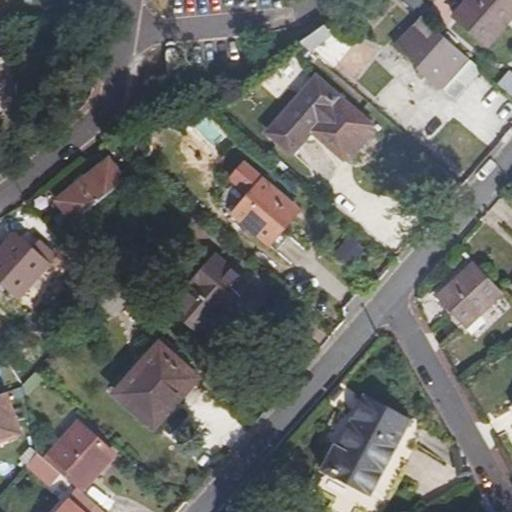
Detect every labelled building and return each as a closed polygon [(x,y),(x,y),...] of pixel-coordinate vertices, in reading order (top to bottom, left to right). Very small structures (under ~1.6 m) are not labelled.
[(511,16),(511,0),(470,0),(456,17),(487,45),(511,16)] [(466,75),(426,39),(397,72),(429,100),(431,96),(441,104),(466,75)] [(373,127),(319,79),(271,134),(294,155),(315,130),(347,159),(373,127)] [(56,204),(72,223),(124,181),(108,161),(56,204)] [(236,178),(238,180),(253,194),(234,214),(271,246),(285,229),(302,210),(250,164),(236,178)] [(253,194),(238,180),(220,201),(234,214),(253,194)] [(292,236),(285,229),(271,246),(278,252),(292,236)] [(50,264),(17,235),(0,253),(0,278),(20,296),(50,264)] [(350,236),(337,251),(353,266),(366,251),(350,236)] [(265,301),(217,258),(173,309),(204,337),(224,315),(240,329),(265,301)] [(468,330),(507,294),(477,263),(439,298),(468,330)] [(94,285),(105,295),(115,284),(103,274),(94,285)] [(105,295),(98,303),(115,318),(133,297),(116,282),(115,284),(105,295)] [(195,379),(162,349),(121,395),(153,423),(195,379)] [(4,392),(0,393),(0,439),(19,432),(4,392)] [(409,421),(364,397),(354,415),(357,417),(339,450),(333,448),(320,472),(367,497),(371,491),(383,498),(409,451),(396,445),(409,421)] [(86,494),(120,457),(83,423),(49,460),(67,476),(81,489),(86,494)] [(49,460),(40,452),(29,464),(56,488),(57,487),(67,476),(49,460)] [(81,489),(67,476),(57,487),(72,500),(81,489)] [(106,511),(86,494),(81,489),(72,500),(60,511),(106,511)]
